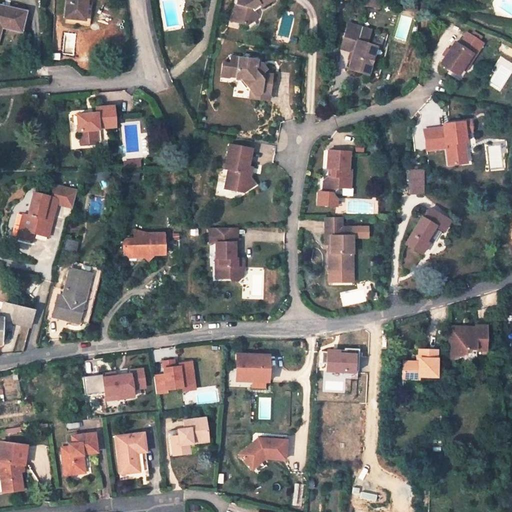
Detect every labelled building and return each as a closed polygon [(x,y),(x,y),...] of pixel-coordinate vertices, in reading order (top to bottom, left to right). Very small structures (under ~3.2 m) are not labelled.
[(65,0),(64,17),(75,18),(74,21),(85,23),(87,4),(85,4),(85,0),(65,0)] [(251,10),(258,6),(260,8),(274,0),(273,0),(236,0),(233,13),(239,24),(246,26),(253,22),(255,16),(251,10)] [(23,13),(0,7),(0,27),(19,32),(23,13)] [(352,52),(347,69),(366,75),(375,45),(364,42),(368,29),(345,23),(342,36),(355,40),(352,52)] [(338,48),(352,52),(355,40),(342,36),(338,48)] [(459,71),(468,58),(472,60),(480,48),(465,37),(457,49),(452,46),(438,66),(454,78),(459,71)] [(236,77),(247,79),(250,83),(248,85),(256,97),(267,99),(271,73),(262,72),(263,69),(260,65),(257,65),(257,60),(231,56),(230,64),(222,62),(219,76),(228,77),(232,74),(236,75),(236,77)] [(468,58),(459,71),(463,73),(472,60),(468,58)] [(86,113),(75,114),(76,132),(80,131),(81,144),(94,143),(93,129),(96,129),(96,127),(113,126),(112,106),(94,107),(94,112),(95,115),(86,116),(86,113)] [(441,130),(422,132),(423,151),(443,149),(444,167),(458,166),(457,155),(462,155),(461,145),(462,145),(462,135),(469,135),(468,124),(450,125),(451,129),(441,130)] [(245,172),(250,149),(227,145),(222,169),(226,169),(222,189),(233,191),(241,185),(244,190),(251,185),(247,178),(248,173),(245,172)] [(325,149),(324,167),(329,168),(329,175),(327,175),(322,179),(321,191),(316,191),(316,204),(334,204),(336,197),(331,192),(338,187),(343,187),(343,177),(348,177),(349,168),(346,168),(347,150),(325,149)] [(125,170),(140,169),(139,160),(124,161),(125,170)] [(408,168),(408,193),(421,193),(421,165),(409,165),(409,168),(408,168)] [(33,191),(27,214),(30,215),(26,229),(23,228),(21,240),(31,242),(33,233),(41,235),(43,230),(48,232),(55,203),(71,207),(75,190),(52,184),(50,195),(33,191)] [(422,219),(420,217),(404,244),(420,253),(426,242),(424,241),(433,225),(442,230),(448,221),(428,209),(422,219)] [(26,229),(30,215),(27,214),(23,213),(17,239),(21,239),(21,240),(23,228),(26,229)] [(329,243),(329,252),(327,252),(328,282),(351,282),(351,236),(366,236),(366,226),(340,226),(339,216),(323,216),(324,243),(329,243)] [(233,259),(233,243),(228,243),(228,227),(209,227),(209,243),(214,243),(214,265),(219,268),(219,278),(231,278),(236,273),(236,268),(241,268),(241,259),(233,259)] [(148,238),(125,239),(122,242),(122,250),(126,255),(132,255),(135,252),(139,252),(146,259),(152,253),(163,253),(162,233),(148,233),(148,238)] [(236,281),(242,276),(241,268),(236,268),(236,273),(231,278),(231,281),(236,281)] [(57,296),(52,315),(61,317),(62,313),(77,317),(81,301),(77,301),(82,281),(86,282),(89,274),(69,269),(62,297),(57,296)] [(77,301),(81,301),(86,282),(82,281),(77,301)] [(32,309),(4,302),(0,316),(0,319),(28,326),(32,309)] [(62,313),(61,317),(76,321),(77,317),(62,313)] [(447,323),(446,358),(464,351),(464,347),(484,347),(484,323),(473,322),(473,326),(464,326),(447,323)] [(326,347),(326,371),(357,371),(357,347),(326,347)] [(433,377),(433,349),(415,349),(415,362),(399,362),(399,376),(416,376),(433,377)] [(265,356),(238,355),(237,369),(240,369),(239,382),(265,383),(265,356)] [(164,374),(154,376),(156,394),(167,393),(166,390),(181,388),(182,391),(195,390),(191,362),(174,364),(174,360),(162,361),(164,374)] [(115,374),(83,378),(85,396),(104,394),(105,401),(133,399),(132,391),(145,390),(143,371),(129,372),(130,378),(118,379),(118,378),(115,378),(115,374)] [(191,436),(207,434),(205,415),(183,418),(184,427),(177,428),(177,435),(170,436),(173,455),(189,453),(188,443),(192,442),(191,436)] [(115,435),(119,473),(139,470),(136,451),(145,450),(143,432),(134,433),(115,435)] [(85,474),(83,454),(97,453),(94,434),(72,436),(73,444),(69,445),(69,448),(70,452),(62,454),(65,476),(85,474)] [(192,442),(208,440),(207,434),(191,436),(192,442)] [(285,460),(286,441),(258,439),(258,444),(252,443),(240,455),(252,469),(264,459),(285,460)] [(0,473),(2,492),(22,490),(18,463),(24,465),(27,445),(0,441),(0,473)]
